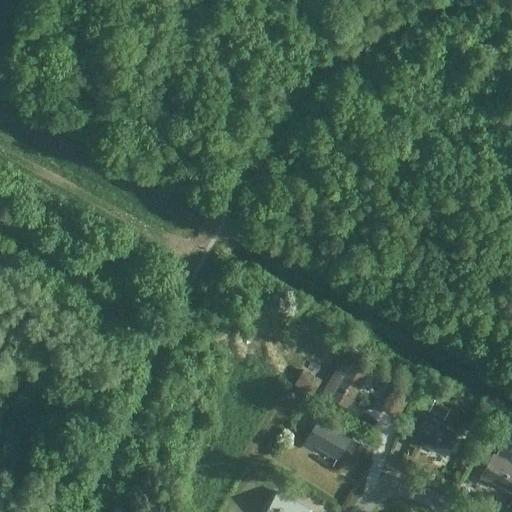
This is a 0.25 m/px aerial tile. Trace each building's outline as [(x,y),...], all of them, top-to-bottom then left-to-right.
[(324,390),(324,391),(324,392),(346,404),(346,403),(345,403),(363,373),(364,374),(364,373),(372,359),(350,346),(341,361),(342,361),(325,391),(324,390)] [(301,370),(295,381),(306,387),(312,376),(301,370)] [(394,413),(412,384),(400,377),(382,406),(394,413)] [(449,407),(433,398),(427,410),(443,419),(449,407)] [(464,438),(464,437),(456,432),(424,414),(409,441),(418,446),(421,440),(443,453),(438,461),(439,462),(444,453),(455,433),(464,438)] [(357,441),(358,440),(349,436),(350,435),(318,417),(303,443),(311,449),(314,443),(336,456),(331,464),(332,464),(337,456),(349,436),(357,441)] [(493,447),(501,432),(492,427),(484,441),(493,447)] [(492,452),(477,479),(486,484),(489,478),(511,491),(511,448),(501,442),(494,453),(492,452)] [(305,511),(307,509),(276,491),(264,511),(305,511)]
